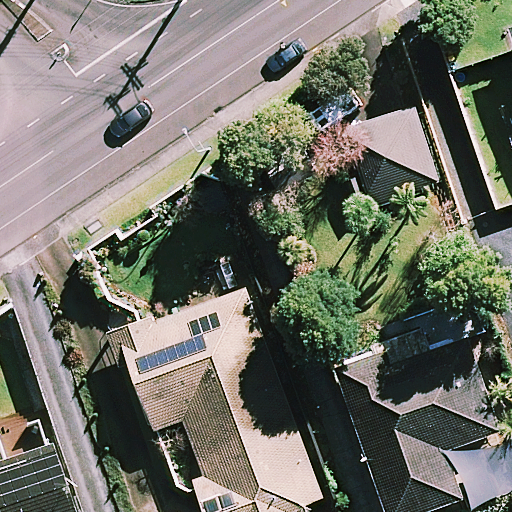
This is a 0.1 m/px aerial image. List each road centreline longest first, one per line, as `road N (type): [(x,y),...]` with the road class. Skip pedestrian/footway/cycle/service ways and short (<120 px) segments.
road 1 (tertiary): [(281,0),(107,117)]
road 2 (residential): [(0,0),(107,117)]
road 3 (tertiary): [(107,117),(0,188)]
